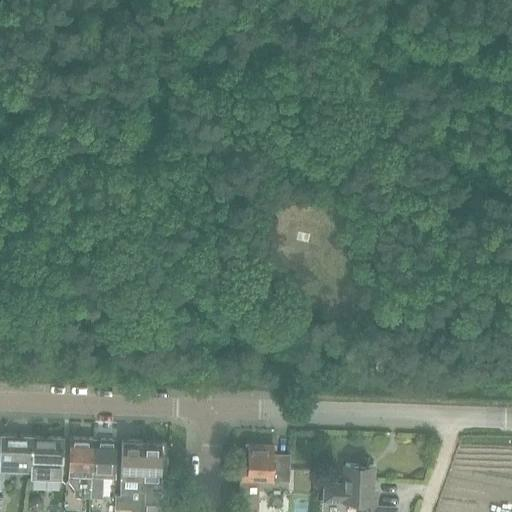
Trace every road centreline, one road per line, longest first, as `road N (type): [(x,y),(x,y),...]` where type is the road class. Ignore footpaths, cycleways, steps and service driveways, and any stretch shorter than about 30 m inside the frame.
road 1 (residential): [(453,417),(212,410)]
road 2 (residential): [(212,410),(0,402)]
